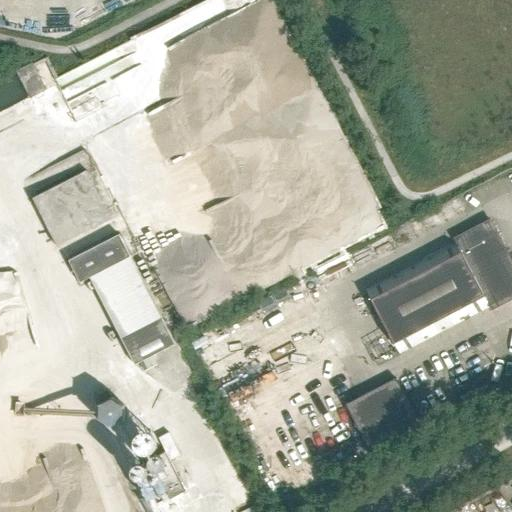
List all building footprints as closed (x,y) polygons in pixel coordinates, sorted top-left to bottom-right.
[(16,71),(30,99),(47,91),(33,63),(16,71)] [(455,241),(363,288),(397,353),(488,306),(490,310),(511,298),(511,262),(490,218),(453,237),(455,241)] [(183,238),(182,230),(136,232),(137,251),(177,250),(176,238),(183,238)] [(67,262),(79,285),(130,258),(118,236),(67,262)] [(222,236),(214,241),(228,264),(236,259),(222,236)] [(175,346),(162,320),(121,341),(134,367),(175,346)] [(345,404),(373,458),(424,432),(395,378),(345,404)] [(113,399),(100,405),(99,420),(111,428),(124,421),(125,407),(113,399)] [(159,440),(166,453),(149,461),(149,462),(133,471),(148,502),(166,492),(170,500),(186,491),(170,462),(181,456),(169,434),(159,440)] [(274,485),(285,480),(279,467),(268,472),(274,485)]
